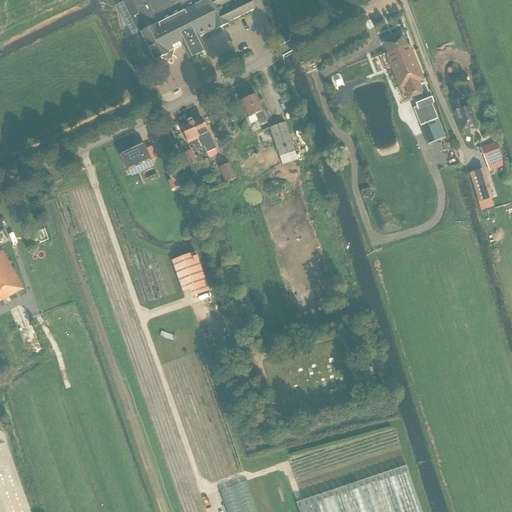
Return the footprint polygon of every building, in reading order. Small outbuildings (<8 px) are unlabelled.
[(144,31),(140,33),(147,46),(149,51),(154,60),(168,53),(168,52),(182,45),(188,58),(205,50),(199,37),(214,29),(214,30),(229,23),(228,22),(254,10),(248,0),(124,0),(130,12),(137,9),(144,22),(154,17),(157,24),(153,26),(151,21),(141,26),(144,31)] [(403,35),(383,43),(387,54),(386,54),(391,66),(392,66),(397,78),(405,75),(408,84),(405,85),(409,98),(423,94),(419,82),(424,80),(411,47),(408,48),(403,35)] [(255,115),(257,119),(260,124),(267,121),(263,111),(255,94),(247,98),(245,98),(242,99),(240,101),(247,118),(255,115)] [(462,99),(452,102),(461,132),(477,127),(472,112),(470,112),(469,108),(465,109),(462,99)] [(430,102),(414,108),(418,119),(428,144),(444,138),(430,102)] [(208,158),(217,154),(215,150),(200,118),(192,122),(201,142),(204,148),(208,158)] [(403,119),(393,122),(397,134),(406,132),(403,119)] [(192,122),(181,127),(189,144),(194,142),(198,151),(204,148),(201,142),(192,122)] [(279,156),(295,151),(285,123),(270,128),(279,156)] [(127,172),(137,167),(151,161),(143,144),(119,155),(127,172)] [(496,144),(481,150),(485,160),(485,161),(489,170),(497,167),(504,164),(503,160),(496,144)] [(185,153),(190,165),(196,162),(191,151),(185,153)] [(165,153),(160,155),(168,173),(173,171),(165,153)] [(235,178),(228,164),(219,168),(226,183),(235,178)] [(492,198),(483,169),(470,173),(479,202),(486,200),(487,202),(490,201),(489,198),(492,198)] [(173,171),(168,173),(169,177),(171,181),(168,183),(171,190),(179,187),(174,175),(174,174),(173,171)] [(0,301),(23,289),(0,246),(0,242),(2,241),(0,237),(0,301)] [(172,261),(180,283),(188,281),(194,296),(209,291),(195,252),(172,261)] [(0,511),(26,511),(0,434),(0,511)] [(421,511),(406,466),(296,502),(299,511),(421,511)] [(220,491),(227,511),(258,511),(247,481),(220,491)]
